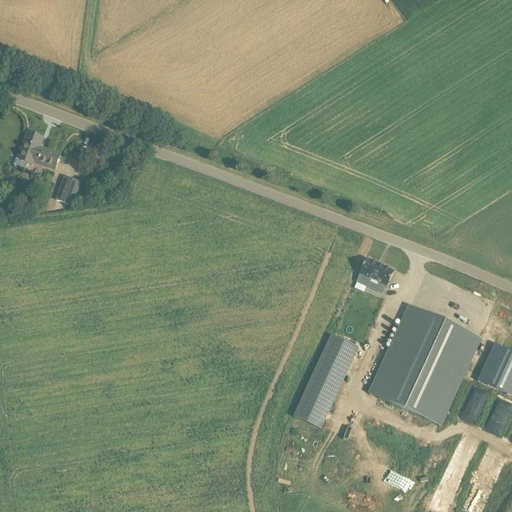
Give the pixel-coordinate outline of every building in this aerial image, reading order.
[(43,139),(28,134),(18,161),(29,165),(30,162),(55,171),(61,156),(44,150),(43,152),(39,150),(43,139)] [(81,184),(65,178),(57,201),(73,207),(81,184)] [(393,273),(366,260),(359,276),(370,281),(367,288),(377,292),(380,285),(386,288),(393,273)] [(433,317),(411,307),(370,396),(439,428),(480,339),(436,319),(437,317),(434,316),(433,317)] [(331,336),(331,337),(330,337),(293,418),(321,431),(359,349),(331,336)] [(511,352),(494,344),(477,382),(511,398),(511,352)] [(307,469),(309,458),(281,452),(278,463),(307,469)]
